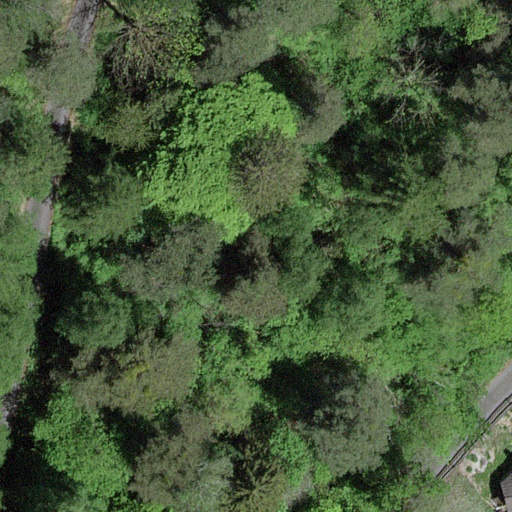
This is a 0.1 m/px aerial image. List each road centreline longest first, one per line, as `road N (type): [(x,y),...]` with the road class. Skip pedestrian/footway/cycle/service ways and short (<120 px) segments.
road 1 (track): [(0,381),(106,0)]
road 2 (track): [(511,373),(389,511)]
